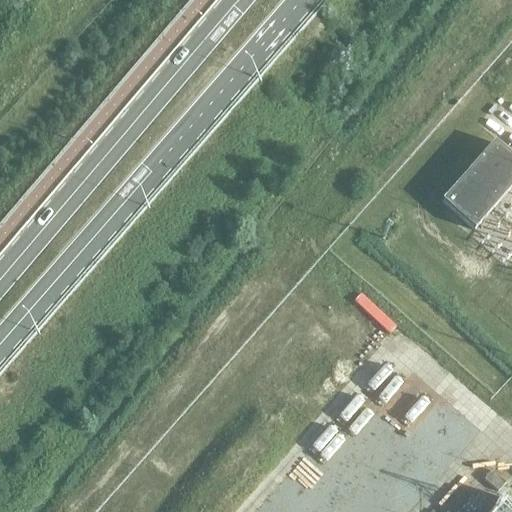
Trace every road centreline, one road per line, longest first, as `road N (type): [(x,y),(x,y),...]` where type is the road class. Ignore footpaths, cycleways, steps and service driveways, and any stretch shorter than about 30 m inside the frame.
road 1 (secondary): [(0,344),(300,0)]
road 2 (secondary): [(238,0),(0,280)]
